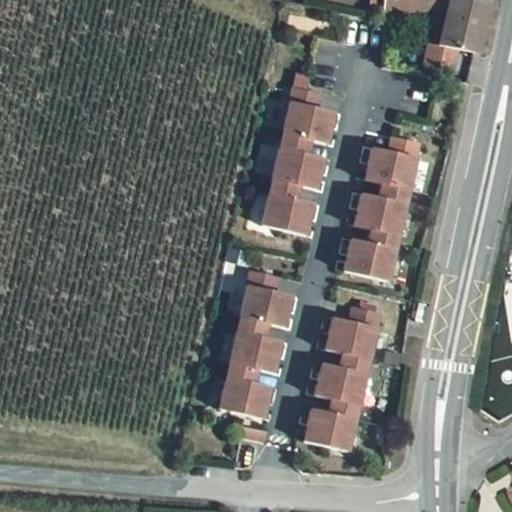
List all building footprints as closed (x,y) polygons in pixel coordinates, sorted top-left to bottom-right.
[(385,0),(384,15),(441,25),(438,46),(475,55),(489,0),(385,0)] [(263,227),(306,236),(313,203),(297,200),(299,186),(316,190),(322,157),(306,154),(308,140),(325,144),(332,111),(315,108),(318,93),(291,88),(263,227)] [(353,238),(346,271),(390,279),(418,140),(391,135),(388,149),(372,146),(365,179),(382,182),(379,196),(362,192),(356,225),(372,228),(370,242),(353,238)] [(220,411),(263,419),(270,387),(253,384),(256,370),(273,374),(279,341),(263,338),(265,324),(282,328),(289,295),(272,292),(275,277),(248,272),(220,411)] [(313,408),(306,441),(349,450),(377,310),(351,305),(348,320),(331,316),(325,349),(341,352),(338,366),(322,362),(315,395),(332,398),(329,412),(313,408)] [(245,429),(244,439),(267,443),(269,433),(245,429)]
